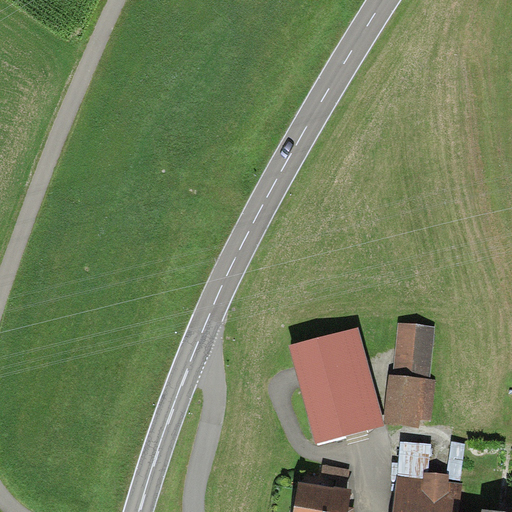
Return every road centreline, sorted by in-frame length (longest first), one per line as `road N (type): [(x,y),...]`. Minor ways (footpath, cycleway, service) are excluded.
road 1 (primary): [(201,334),(270,188),(385,0)]
road 2 (unclassified): [(118,0),(0,302)]
road 3 (primary): [(140,511),(201,334)]
road 4 (residential): [(201,334),(214,376),(197,511)]
